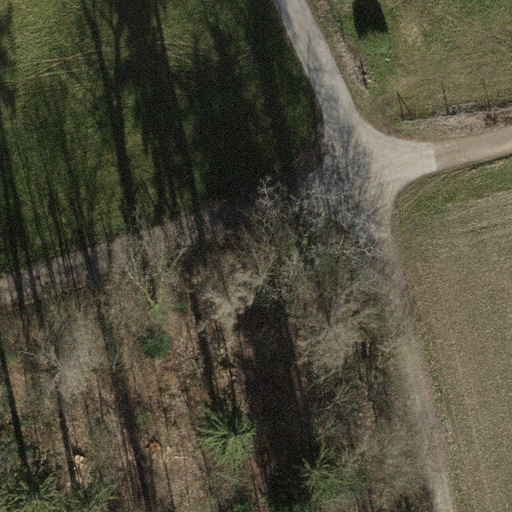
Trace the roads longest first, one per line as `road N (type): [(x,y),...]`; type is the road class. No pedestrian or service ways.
road 1 (track): [(362,175),(0,291)]
road 2 (track): [(362,175),(444,511)]
road 3 (track): [(290,0),(362,175)]
road 4 (track): [(362,175),(511,142)]
